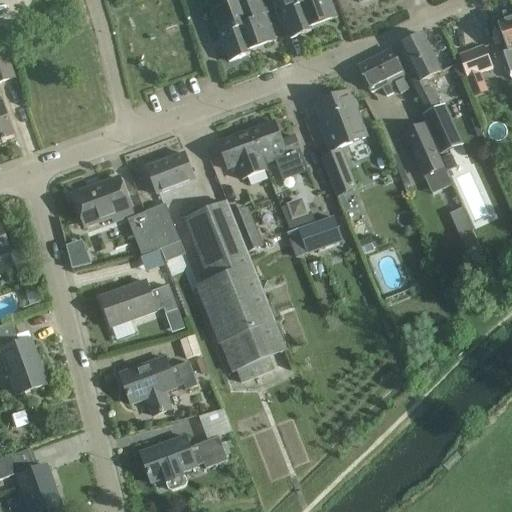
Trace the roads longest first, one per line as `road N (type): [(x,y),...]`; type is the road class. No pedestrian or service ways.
road 1 (residential): [(129,133),(471,0)]
road 2 (residential): [(119,511),(30,174)]
road 3 (residential): [(129,133),(90,0)]
